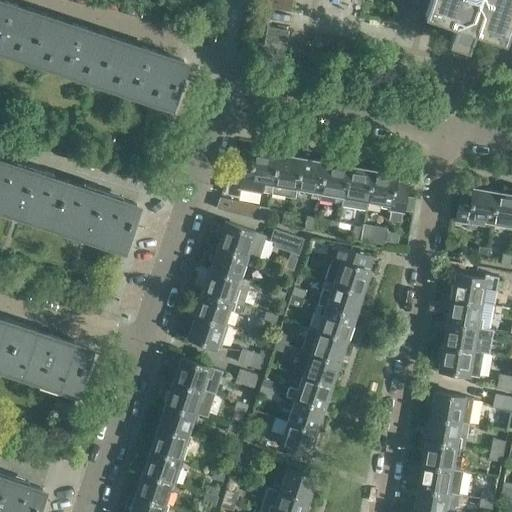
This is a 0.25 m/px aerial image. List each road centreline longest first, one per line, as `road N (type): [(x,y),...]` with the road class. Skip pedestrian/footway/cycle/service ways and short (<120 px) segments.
road 1 (residential): [(92,511),(227,95)]
road 2 (residential): [(446,131),(379,511)]
road 3 (residential): [(446,131),(227,95)]
road 4 (residential): [(227,95),(220,49),(88,0)]
